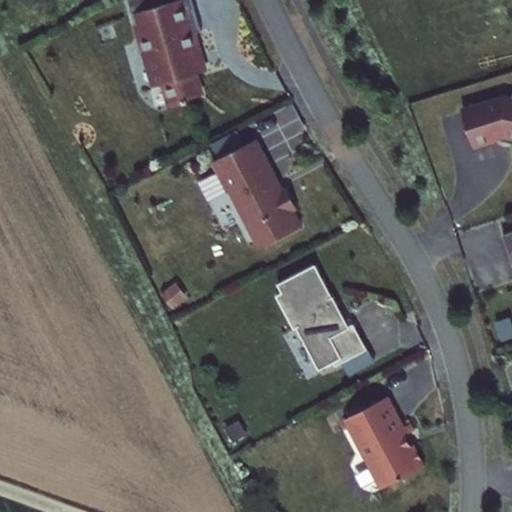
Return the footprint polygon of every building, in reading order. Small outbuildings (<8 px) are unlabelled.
[(187,0),(127,0),(152,90),(164,86),(170,108),(206,98),(199,71),(207,69),(187,0)] [(511,96),(502,94),(461,106),(473,146),(505,136),(511,137),(511,96)] [(257,139),(212,163),(258,249),(303,225),(257,139)] [(511,228),(501,231),(510,262),(511,262),(511,228)] [(316,264),(272,287),(318,375),(362,352),(316,264)] [(389,393),(341,420),(379,490),(428,463),(389,393)]
